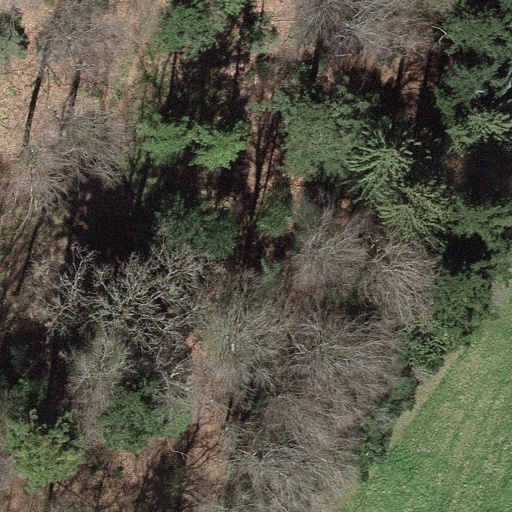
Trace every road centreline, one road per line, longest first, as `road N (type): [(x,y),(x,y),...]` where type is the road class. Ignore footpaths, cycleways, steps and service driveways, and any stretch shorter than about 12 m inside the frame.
road 1 (track): [(200,511),(206,431),(132,221),(122,160),(124,109),(165,0)]
road 2 (track): [(322,511),(511,263)]
